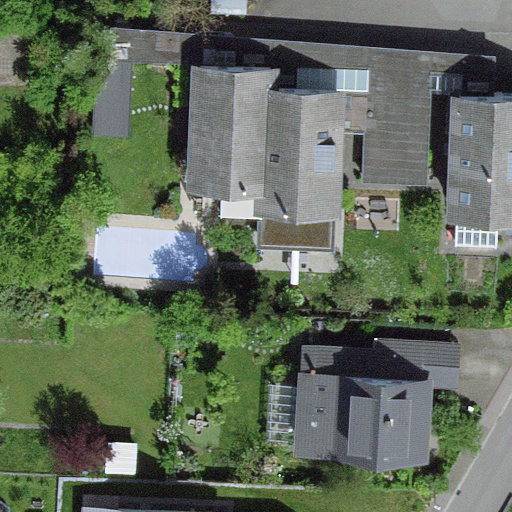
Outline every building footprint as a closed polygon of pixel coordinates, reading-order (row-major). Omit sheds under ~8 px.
[(102,129),(134,133),(144,54),(112,50),(102,129)] [(257,214),(262,84),(264,84),(264,64),(195,61),(189,181),(216,183),(215,213),(257,214)] [(262,84),(257,214),(256,234),(324,237),(325,207),(326,207),(331,87),(264,84),(262,84)] [(511,94),(454,92),(449,242),(491,244),(492,214),(511,214),(511,94)] [(383,375),(370,375),(370,373),(309,370),(310,362),(301,362),(296,447),(412,453),(416,379),(445,380),(447,346),(385,342),(383,375)]
